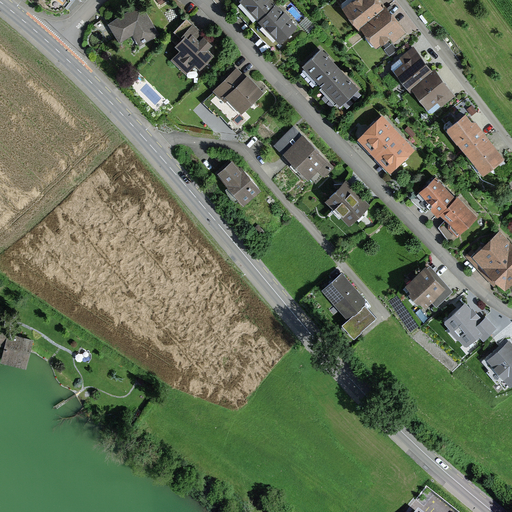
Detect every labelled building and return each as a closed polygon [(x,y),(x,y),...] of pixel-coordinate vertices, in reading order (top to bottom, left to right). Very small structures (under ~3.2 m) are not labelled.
[(242,0),(260,20),(277,5),(272,0),(242,0)] [(351,0),(346,4),(361,24),(384,6),(379,0),(351,0)] [(260,20),(279,39),(295,25),(277,5),(260,20)] [(120,38),(133,31),(139,41),(157,32),(142,6),(111,23),(120,38)] [(361,24),(377,43),(400,26),(384,6),(361,24)] [(214,55),(190,27),(169,45),(193,73),(214,55)] [(305,63),(323,83),(339,68),(321,48),(305,63)] [(433,71),(414,48),(394,63),(413,87),(433,71)] [(213,89),(235,115),(263,90),(241,64),(213,89)] [(323,83),(341,102),(357,87),(339,68),(323,83)] [(451,94),(433,71),(413,87),(431,110),(451,94)] [(449,125),(466,148),(485,134),(468,111),(449,125)] [(397,131),(382,115),(361,135),(376,151),(397,131)] [(296,120),(273,141),(308,178),(331,158),(296,120)] [(412,147),(397,131),(376,151),(391,167),(412,147)] [(466,148),(484,170),(502,156),(485,134),(466,148)] [(237,157),(217,174),(242,203),(262,186),(237,157)] [(456,195),(436,176),(419,194),(438,213),(456,195)] [(345,179),(326,198),(351,223),(370,204),(345,179)] [(476,214),(456,195),(438,213),(458,232),(476,214)] [(511,280),(511,238),(499,227),(472,256),(506,287),(511,280)] [(403,286),(426,309),(447,289),(425,265),(403,286)] [(342,270),(322,288),(345,316),(366,298),(342,270)] [(463,298),(441,320),(465,345),(488,324),(463,298)] [(32,338),(10,332),(7,327),(0,327),(0,341),(8,341),(3,358),(25,364),(32,338)] [(485,361),(495,373),(511,359),(511,345),(509,341),(485,361)] [(511,359),(495,373),(505,386),(511,380),(511,359)]
